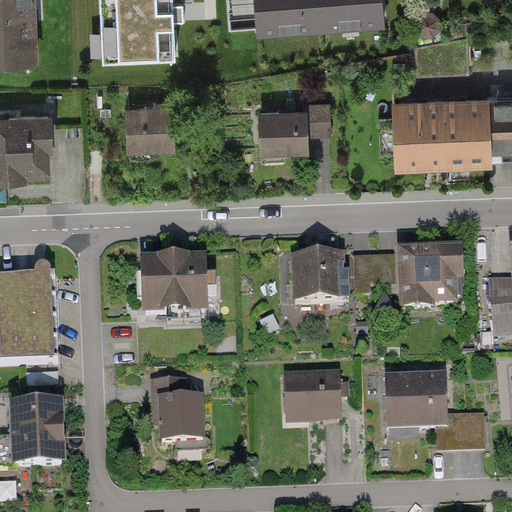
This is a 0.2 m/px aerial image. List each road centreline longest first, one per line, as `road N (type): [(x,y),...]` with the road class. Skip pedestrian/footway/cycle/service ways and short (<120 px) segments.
road 1 (residential): [(511,489),(103,504),(88,229)]
road 2 (residential): [(88,229),(511,212)]
